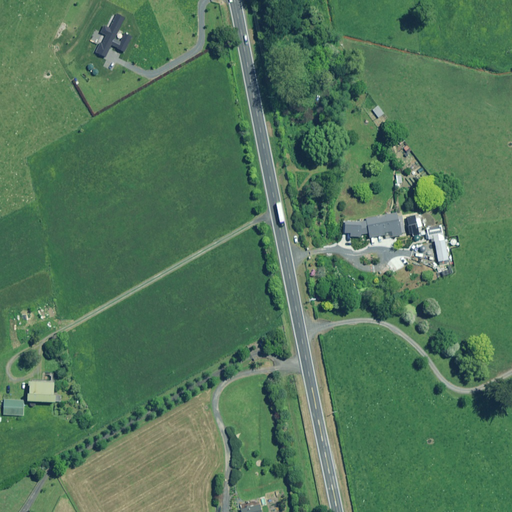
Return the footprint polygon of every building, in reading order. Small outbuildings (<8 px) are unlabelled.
[(404,233),(403,217),(398,217),(398,213),(386,214),(387,216),(366,218),(367,220),(344,222),(346,233),(350,233),(351,237),(361,236),(361,234),(369,234),(370,237),(385,236),(385,232),(392,231),(393,237),(401,236),(401,233),(404,233)] [(420,215),(403,217),(406,235),(413,234),(414,237),(419,236),(418,228),(422,227),(420,215)] [(427,232),(425,232),(426,236),(428,235),(429,239),(434,238),(439,265),(449,263),(442,225),(426,228),(427,232)] [(425,237),(415,238),(416,245),(425,244),(425,237)] [(454,273),(452,266),(441,269),(443,276),(454,273)] [(55,381),(30,380),(29,394),(28,394),(28,401),(55,402),(55,381)] [(10,388),(9,387),(8,387),(7,387),(6,387),(5,387),(5,388),(4,388),(4,389),(3,389),(3,390),(3,391),(3,392),(4,393),(5,394),(6,395),(7,395),(8,395),(9,395),(9,394),(10,394),(10,393),(11,393),(11,392),(11,391),(11,390),(11,389),(10,388)] [(24,400),(5,399),(4,415),(23,415),(24,400)]
